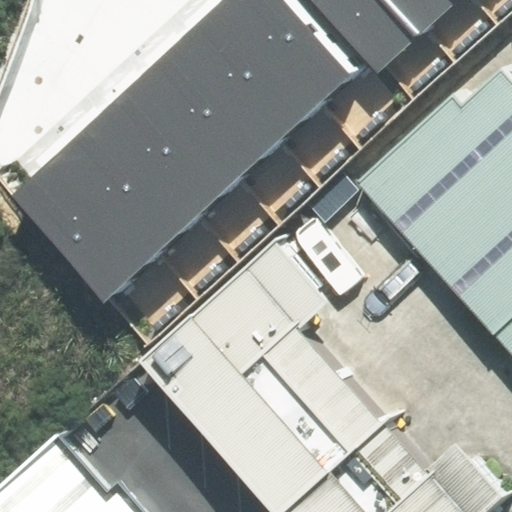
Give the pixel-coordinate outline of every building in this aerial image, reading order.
[(104,303),(351,74),(281,0),(221,0),(7,199),(104,303)] [(460,0),(319,0),(384,70),(460,0)] [(364,162),(511,323),(511,40),(509,38),(468,77),(463,71),(364,162)] [(305,297),(309,302),(337,277),(283,217),(203,290),(201,287),(151,331),(315,511),(493,511),(479,497),(511,468),(465,419),(435,448),(302,302),(305,297)] [(0,467),(0,511),(178,511),(126,455),(113,467),(61,411),(0,467)]
